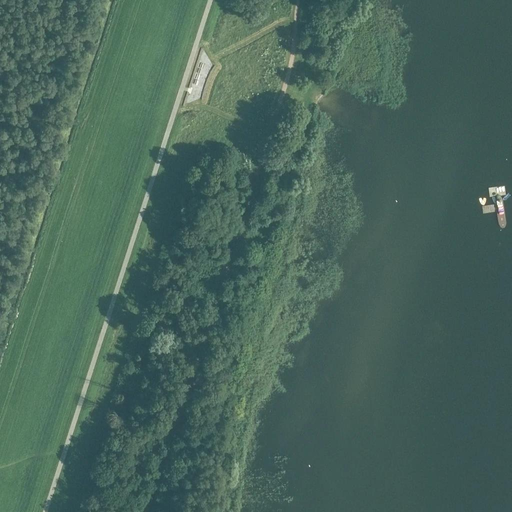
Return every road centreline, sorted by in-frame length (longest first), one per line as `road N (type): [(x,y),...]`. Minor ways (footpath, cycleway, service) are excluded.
road 1 (track): [(301,0),(288,80),(249,213),(149,511)]
road 2 (track): [(118,0),(0,384)]
